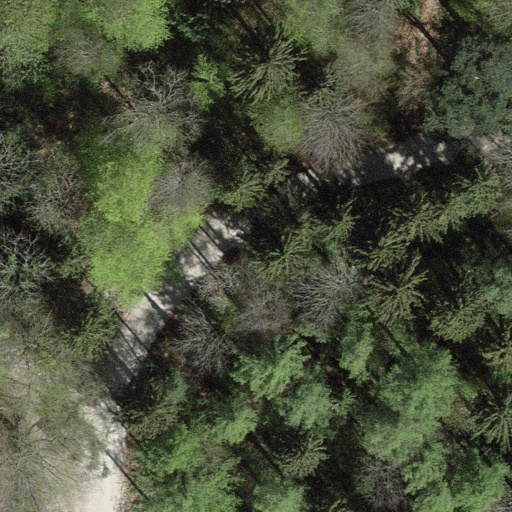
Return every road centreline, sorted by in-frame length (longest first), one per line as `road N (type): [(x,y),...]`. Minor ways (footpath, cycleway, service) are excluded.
road 1 (track): [(91,486),(127,340),(159,271),(184,247),(294,190),(511,121)]
road 2 (track): [(90,511),(91,486),(45,390),(0,345)]
